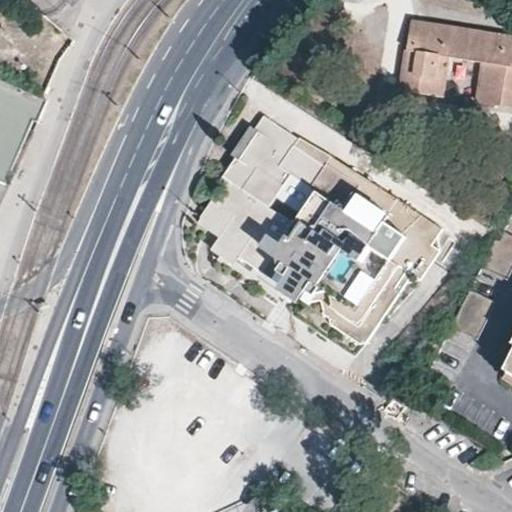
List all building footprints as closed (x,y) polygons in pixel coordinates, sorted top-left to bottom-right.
[(36,0),(53,14),(64,0),(36,0)] [(511,107),(511,37),(412,22),(402,91),(441,97),(447,58),(485,63),(479,102),(511,107)] [(0,205),(9,185),(5,183),(32,121),(36,123),(45,100),(0,80),(0,205)] [(399,295),(419,265),(428,252),(332,185),(288,159),(286,160),(259,142),(256,141),(252,141),(250,142),(247,144),(242,151),(238,149),(219,174),(224,177),(210,198),(214,201),(185,244),(206,259),(201,266),(224,281),(226,279),(266,306),(274,295),(293,308),(286,319),(294,324),(297,322),(307,321),(310,330),(309,335),(320,342),(318,345),(347,364),(349,361),(353,364),(399,295)] [(498,295),(511,269),(511,255),(496,247),(493,245),(472,281),(498,295)] [(428,270),(419,265),(399,295),(407,300),(428,270)] [(221,286),(224,281),(201,266),(198,271),(221,286)] [(466,355),(486,318),(460,305),(440,341),(466,355)] [(511,339),(502,359),(506,361),(494,386),(511,394),(511,339)]
